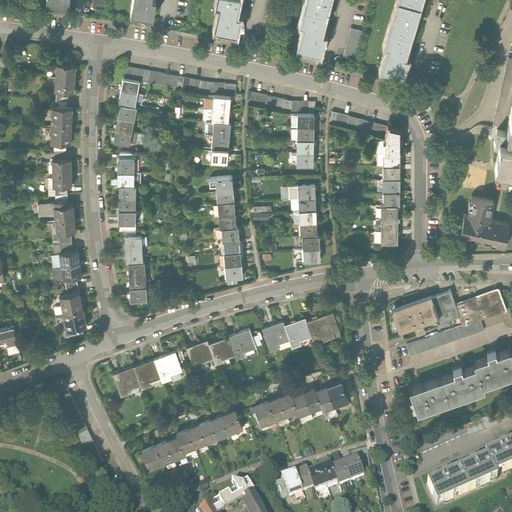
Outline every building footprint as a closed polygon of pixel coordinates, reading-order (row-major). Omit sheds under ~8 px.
[(104,0),(92,0),(92,7),(103,9),(104,0)] [(132,0),(130,12),(152,16),(154,0),(132,0)] [(238,0),(216,0),(215,3),(219,4),(214,27),(236,32),(240,14),(235,13),(236,10),(238,0)] [(305,0),(303,7),(325,12),(327,0),(305,0)] [(396,0),(388,28),(409,35),(414,17),(418,5),(399,0),(396,0)] [(325,12),(303,7),(300,21),(303,22),(297,45),(319,51),(324,34),(319,32),(320,30),(325,12)] [(354,58),(362,30),(350,27),(343,55),(354,58)] [(409,35),(388,28),(383,43),(387,44),(380,67),(401,74),(407,57),(402,56),(403,52),(409,35)] [(55,76),(74,78),(74,73),(75,64),(70,64),(58,62),(57,62),(55,76)] [(184,77),(127,67),(125,78),(139,81),(181,89),(184,77)] [(74,78),(55,76),(54,90),(56,90),(68,91),(73,91),(73,83),(74,78)] [(207,82),(184,77),(181,89),(198,92),(206,93),(213,94),(230,95),(235,96),(236,84),(207,82)] [(121,88),(120,90),(137,94),(139,81),(125,78),(123,78),(121,88)] [(56,90),(55,99),(67,99),(68,91),(56,90)] [(134,106),(137,94),(120,90),(119,100),(118,103),(120,104),(134,106)] [(284,98),(250,91),(247,102),(291,112),(297,112),(314,113),(315,101),(308,101),(291,100),(284,98)] [(213,94),(212,107),(229,108),(230,99),(230,95),(213,94)] [(134,106),(120,104),(118,114),(117,116),(134,119),(136,107),(134,106)] [(51,123),(71,124),(71,111),(71,105),(67,105),(55,105),(51,105),(51,123)] [(229,111),(229,108),(212,107),(211,120),(213,120),(228,121),(229,111)] [(511,107),(511,108),(506,131),(496,130),(495,135),(493,144),(497,145),(493,164),(511,167),(511,107)] [(387,125),(332,110),(329,122),(384,136),(387,125)] [(314,113),(297,112),(297,125),(313,126),(314,117),(314,113)] [(134,119),(117,116),(116,126),(115,129),(131,132),(134,119)] [(212,133),(229,134),(230,125),(230,121),(228,121),(213,120),(212,133)] [(71,124),(51,123),(50,141),(53,141),(65,142),(70,142),(70,128),(71,124)] [(313,126),(297,125),(296,138),(313,138),(313,129),(313,126)] [(383,151),(399,152),(399,139),(399,128),(387,125),(384,136),(384,139),(383,139),(383,151)] [(131,132),(115,129),(113,139),(113,142),(129,145),(131,132)] [(229,134),(212,133),(211,146),(228,147),(228,138),(229,134)] [(313,138),(296,138),(296,151),(313,151),(313,142),(313,138)] [(228,147),(211,146),(210,159),(227,160),(228,150),(228,147)] [(65,148),(53,148),(53,157),(65,156),(65,148)] [(313,151),(296,151),(296,164),(312,164),(313,155),(313,151)] [(399,152),(383,151),(383,164),(399,164),(399,155),(399,152)] [(52,171),(71,170),(71,161),(70,156),(65,156),(53,157),(51,157),(52,171)] [(117,168),(117,171),(134,171),(134,158),(119,158),(117,158),(117,168)] [(399,164),(383,164),(383,177),(399,177),(399,167),(399,164)] [(71,170),(52,171),(52,184),(54,184),(66,184),(71,184),(71,174),(71,170)] [(133,184),(134,171),(117,171),(117,181),(117,184),(119,184),(133,184)] [(215,176),(216,189),(233,187),(232,178),(232,174),(215,176)] [(383,177),(383,189),(399,189),(399,180),(399,177),(383,177)] [(288,184),(289,196),(298,196),(315,195),(314,186),(314,183),(288,184)] [(66,184),(54,184),(55,193),(67,192),(66,184)] [(118,197),(135,197),(135,184),(133,184),(119,184),(118,194),(118,197)] [(233,190),(233,187),(216,189),(217,201),(234,200),(233,190)] [(399,189),(383,189),(382,202),(397,202),(399,202),(399,193),(399,189)] [(464,212),(458,235),(504,247),(509,222),(490,217),(490,216),(490,214),(494,200),(470,194),(466,212),(464,212)] [(315,199),(315,195),(298,196),(299,209),(315,208),(315,199)] [(135,197),(118,197),(118,207),(118,210),(135,210),(135,197)] [(55,218),(74,216),(73,207),(72,202),(67,203),(67,198),(55,199),(37,201),(38,213),(54,212),(55,218)] [(218,214),(235,212),(234,203),(234,200),(217,201),(218,214)] [(380,215),(397,215),(397,206),(397,202),(382,202),(380,202),(380,215)] [(315,208),(299,209),(299,221),(316,221),(315,211),(315,208)] [(135,210),(118,210),(118,220),(118,222),(119,222),(134,223),(135,210)] [(235,212),(218,214),(219,227),(221,227),(236,225),(235,216),(235,212)] [(380,228),(397,228),(397,219),(397,215),(380,215),(380,228)] [(74,216),(55,218),(56,231),(58,231),(70,230),(75,230),(74,221),(74,216)] [(316,221),(299,221),(300,234),(302,234),(316,234),(316,224),(316,221)] [(222,240),(239,238),(238,229),(238,225),(236,225),(221,227),(222,240)] [(397,228),(380,228),(380,241),(397,241),(397,232),(397,228)] [(70,230),(58,231),(59,242),(71,241),(70,230)] [(302,247),(319,246),(319,237),(318,233),(316,234),(302,234),(302,247)] [(125,247),(125,249),(142,249),(141,236),(124,236),(125,247)] [(239,238),(222,240),(223,252),(240,251),(239,241),(239,238)] [(59,242),(60,251),(72,249),(71,241),(59,242)] [(319,246),(302,247),(303,260),(319,259),(319,250),(319,246)] [(60,265),(79,262),(78,253),(77,248),(72,249),(60,251),(58,251),(60,265)] [(142,261),(142,249),(125,249),(125,259),(126,262),(128,262),(142,261)] [(185,252),(185,266),(215,265),(214,251),(185,252)] [(223,252),(224,265),(241,263),(240,254),(240,251),(223,252)] [(142,261),(128,262),(128,272),(128,275),(145,274),(144,261),(142,261)] [(79,262),(60,265),(62,278),(64,278),(76,276),(81,276),(79,264),(79,262)] [(241,266),(241,263),(224,265),(225,278),(242,276),(241,266)] [(145,274),(128,275),(129,285),(129,288),(146,287),(145,274)] [(64,278),(66,287),(77,285),(76,276),(64,278)] [(66,287),(67,293),(78,291),(77,285),(66,287)] [(146,287),(129,288),(130,297),(130,301),(147,300),(146,287)] [(487,292),(475,297),(483,317),(504,309),(496,289),(487,292)] [(398,305),(389,308),(394,322),(389,324),(391,328),(392,332),(400,329),(402,335),(416,330),(416,332),(425,328),(425,327),(459,315),(455,304),(450,290),(440,293),(431,296),(430,294),(426,296),(412,300),(398,305)] [(62,313),(82,308),(80,295),(79,291),(78,291),(67,293),(59,295),(62,313)] [(480,318),(483,317),(475,297),(461,302),(455,304),(459,315),(462,324),(480,318)] [(21,300),(14,301),(15,308),(22,307),(21,300)] [(66,330),(81,327),(86,326),(83,313),(82,308),(62,313),(66,330)] [(314,319),(306,322),(311,338),(313,345),(334,338),(335,340),(341,338),(332,313),(317,318),(314,319)] [(293,323),(284,326),(289,341),(291,348),(292,349),(301,346),(299,342),(311,338),(306,322),(304,318),(295,322),(293,323)] [(462,324),(406,345),(410,355),(484,329),(480,318),(462,324)] [(278,345),(289,341),(284,326),(283,322),(273,326),(271,326),(263,329),(261,330),(267,344),(270,352),(279,349),(278,345)] [(82,333),(81,327),(66,330),(65,330),(67,336),(82,333)] [(9,329),(0,330),(0,343),(5,342),(5,343),(6,343),(8,353),(19,351),(13,328),(9,329)] [(235,356),(236,360),(245,357),(244,353),(255,349),(256,349),(252,338),(249,330),(240,333),(238,334),(229,337),(228,337),(235,356)] [(213,360),(215,366),(215,368),(225,364),(224,360),(235,356),(228,337),(218,341),(208,344),(213,360)] [(213,360),(208,344),(207,341),(198,344),(196,345),(187,348),(186,348),(189,357),(194,371),(203,367),(202,364),(213,360)] [(475,364),(482,383),(511,371),(511,355),(509,348),(495,353),(494,350),(493,351),(486,353),(487,356),(474,361),(475,364)] [(163,356),(153,360),(160,379),(162,383),(171,380),(170,375),(182,372),(178,361),(175,352),(165,355),(163,356)] [(149,383),(160,379),(153,360),(143,364),(133,367),(140,386),(141,390),(150,387),(149,383)] [(454,372),(440,377),(448,399),(483,386),(482,383),(475,364),(461,369),(460,366),(459,367),(453,369),(454,372)] [(129,390),(140,386),(133,367),(123,371),(112,374),(120,397),(130,394),(129,390)] [(417,410),(448,399),(440,377),(419,385),(413,387),(409,388),(417,410)] [(121,511),(132,511),(121,492),(108,470),(99,455),(100,454),(63,380),(55,384),(78,433),(83,443),(82,444),(92,459),(101,475),(113,496),(121,511)] [(333,385),(326,387),(334,406),(348,401),(341,382),(333,385)] [(323,411),(334,406),(326,387),(323,388),(315,391),(321,407),(323,411)] [(306,390),(303,392),(310,411),(321,407),(315,391),(314,388),(306,390)] [(283,395),(279,396),(286,416),(297,412),(291,396),(290,392),(283,395)] [(299,415),(310,411),(303,392),(298,394),(291,396),(297,412),(299,415)] [(275,420),(286,416),(279,396),(272,399),(267,401),(275,420)] [(260,426),(275,420),(267,401),(259,404),(254,406),(253,406),(255,413),(260,424),(260,426)] [(511,402),(416,444),(420,455),(511,415),(511,402)] [(220,414),(228,434),(243,429),(238,416),(235,408),(230,410),(226,412),(220,414)] [(228,434),(220,414),(214,416),(211,418),(210,418),(217,438),(228,434)] [(217,438),(210,418),(206,419),(203,421),(198,423),(205,443),(217,438)] [(205,443),(198,423),(191,425),(187,427),(195,447),(205,443)] [(195,447),(187,427),(183,429),(178,431),(175,431),(177,435),(183,452),(195,447)] [(165,440),(173,460),(185,455),(183,452),(177,435),(168,439),(166,439),(165,440)] [(345,437),(339,439),(341,446),(347,444),(345,437)] [(173,460),(165,440),(163,440),(159,442),(155,444),(154,444),(162,464),(173,460)] [(162,464),(154,444),(150,445),(149,446),(140,449),(148,469),(162,464)] [(486,459),(494,477),(511,469),(511,444),(501,449),(485,456),(486,459)] [(348,460),(342,462),(350,482),(364,477),(362,473),(356,457),(348,460)] [(457,472),(466,494),(496,481),(494,477),(486,459),(471,466),(457,472)] [(338,487),(350,482),(342,462),(337,464),(331,466),(337,483),(338,487)] [(318,467),(326,487),(337,483),(331,466),(330,463),(321,466),(318,467)] [(326,487),(318,467),(315,469),(307,471),(313,488),(314,492),(326,487)] [(294,473),(302,493),(313,488),(307,471),(306,468),(298,471),(294,473)] [(466,494),(457,472),(443,478),(427,485),(436,506),(466,494)] [(302,493),(294,473),(288,475),(280,478),(288,498),(302,493)] [(231,491),(196,511),(219,511),(241,499),(248,511),(264,511),(247,481),(241,485),(231,482),(235,489),(231,491)]
